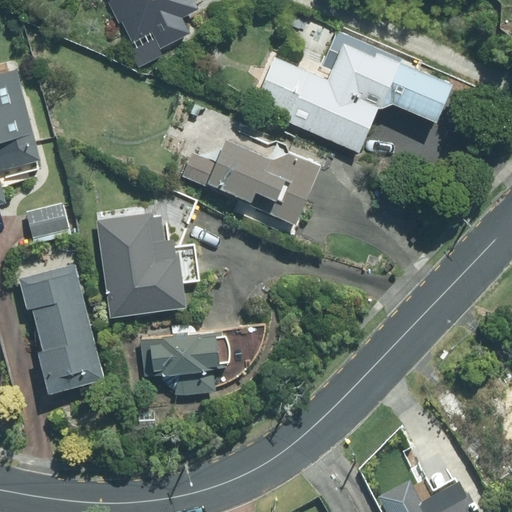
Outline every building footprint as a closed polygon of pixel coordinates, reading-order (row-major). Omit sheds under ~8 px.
[(113,0),(136,44),(132,46),(141,64),(166,51),(163,45),(195,29),(186,12),(202,5),(199,0),(113,0)] [(256,104),(364,147),(385,94),(444,117),(461,76),(347,31),(330,73),(277,52),(256,104)] [(20,64),(0,69),(0,199),(10,197),(2,165),(43,155),(20,64)] [(321,167),(230,133),(221,157),(196,147),(187,171),(301,219),(321,167)] [(65,199),(29,207),(35,235),(71,227),(65,199)] [(100,216),(114,313),(191,301),(188,279),(203,276),(197,241),(182,243),(181,234),(169,236),(164,206),(100,216)] [(109,374),(76,260),(21,276),(54,390),(109,374)] [(230,326),(145,337),(149,367),(171,364),(174,393),(224,386),(220,358),(234,356),(230,326)] [(511,400),(477,423),(455,389),(434,402),(488,486),(511,471),(511,400)]
